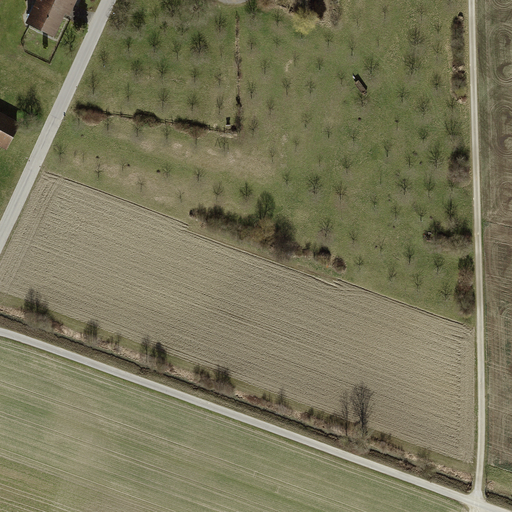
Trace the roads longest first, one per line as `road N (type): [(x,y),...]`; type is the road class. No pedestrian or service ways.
road 1 (track): [(496,511),(0,335)]
road 2 (track): [(477,511),(484,424),(473,0)]
road 3 (residential): [(110,0),(0,244)]
